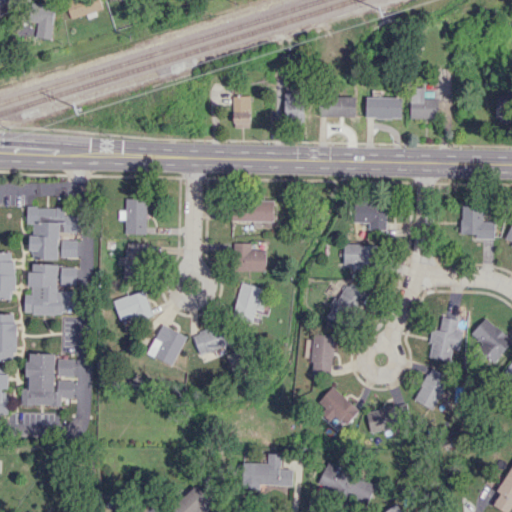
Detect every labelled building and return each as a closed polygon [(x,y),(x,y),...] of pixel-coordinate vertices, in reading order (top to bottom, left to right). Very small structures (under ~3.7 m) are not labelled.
[(71,18),(102,7),(99,0),(67,0),(65,1),(71,18)] [(36,37),(52,38),(53,3),(30,2),(29,21),(37,21),(36,37)] [(281,53),(280,71),(296,71),(296,53),(281,53)] [(412,87),(411,116),(439,116),(440,99),(425,99),(425,87),(412,87)] [(285,93),(285,122),(305,122),(305,93),(285,93)] [(232,95),(233,127),(251,126),(251,94),(232,95)] [(320,95),(320,115),(356,116),(356,96),(320,95)] [(367,96),(366,115),(402,117),(403,97),(367,96)] [(498,107),(504,108),(505,97),(511,97),(511,121),(500,121),(500,116),(498,116),(498,107)] [(125,233),(146,233),(147,198),(125,198),(125,209),(119,209),(119,219),(125,219),(125,233)] [(273,200),(232,199),(232,220),(273,221),(273,200)] [(368,222),(368,229),(387,229),(388,203),(354,201),(353,221),(368,222)] [(460,233),(474,233),(474,237),(494,238),(494,220),(482,220),(482,205),(461,205),(460,233)] [(57,259),(59,231),(77,232),(78,215),(64,214),(64,207),(27,206),(26,222),(31,222),(30,258),(57,259)] [(511,221),(503,240),(511,244),(511,221)] [(77,239),(61,239),(61,256),(77,256),(77,239)] [(123,277),(145,277),(146,242),(126,242),(126,256),(118,256),(118,264),(124,264),(123,277)] [(251,242),(234,242),(234,270),(265,270),(266,249),(251,249),(251,242)] [(343,265),(353,265),(353,269),(371,270),(372,244),(344,243),(343,265)] [(0,298),(10,299),(11,290),(14,290),(14,252),(0,251),(0,298)] [(58,263),(29,263),(29,293),(24,293),(24,313),(65,314),(65,307),(76,307),(76,290),(57,290),(58,263)] [(76,284),(77,266),(60,266),(60,283),(76,284)] [(261,287),(240,281),(232,317),(251,322),(255,307),(262,309),(265,298),(259,296),(261,287)] [(325,313),(340,325),(366,293),(351,281),(325,313)] [(113,300),(120,320),(134,315),(137,320),(152,315),(143,289),(113,300)] [(0,313),(0,359),(16,360),(16,313),(0,313)] [(459,349),(463,329),(456,328),(458,319),(442,316),(439,329),(433,327),(427,356),(450,360),(452,348),(459,349)] [(468,338),(497,359),(511,338),(483,317),(468,338)] [(200,355),(215,350),(216,352),(232,346),(223,321),(191,334),(200,355)] [(172,365),(186,335),(161,323),(147,353),(172,365)] [(311,370),(332,371),(333,334),(312,333),(311,370)] [(21,404),(61,405),(61,396),(73,396),(73,380),(57,379),(56,390),(54,390),(55,353),(27,352),(26,387),(21,387),(21,404)] [(73,376),(74,358),(58,358),(57,375),(73,376)] [(414,399),(434,409),(450,376),(430,366),(414,399)] [(345,424),(359,410),(333,385),(314,405),(330,420),(335,415),(345,424)] [(366,410),(370,430),(410,421),(407,402),(366,410)] [(267,463),(245,462),(245,483),(292,485),(293,468),(280,468),(281,453),(268,452),(267,463)] [(511,462),(497,491),(499,493),(492,505),(505,511),(508,511),(511,505),(511,462)] [(318,481),(367,503),(375,484),(326,463),(318,481)] [(172,511),(197,511),(198,511),(200,511),(203,511),(212,501),(192,484),(173,507),(175,509),(172,511)] [(402,511),(397,503),(381,511),(402,511)]
